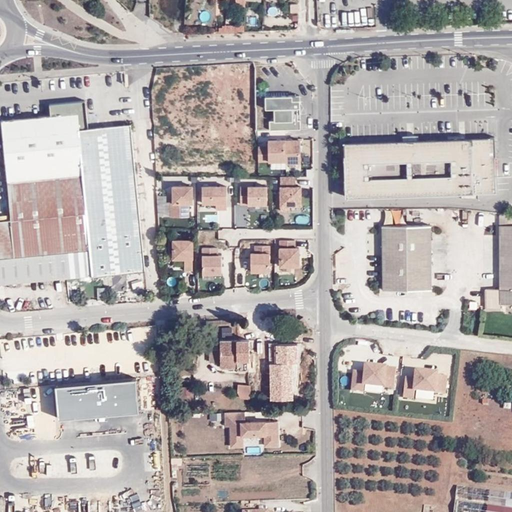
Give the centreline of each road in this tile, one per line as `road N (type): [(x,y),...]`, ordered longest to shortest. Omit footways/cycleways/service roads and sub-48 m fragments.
road 1 (residential): [(322,290),(0,323)]
road 2 (secondary): [(320,45),(143,56),(53,44)]
road 3 (residential): [(322,290),(320,45)]
road 4 (residential): [(323,511),(322,290)]
road 5 (secondary): [(511,37),(320,45)]
